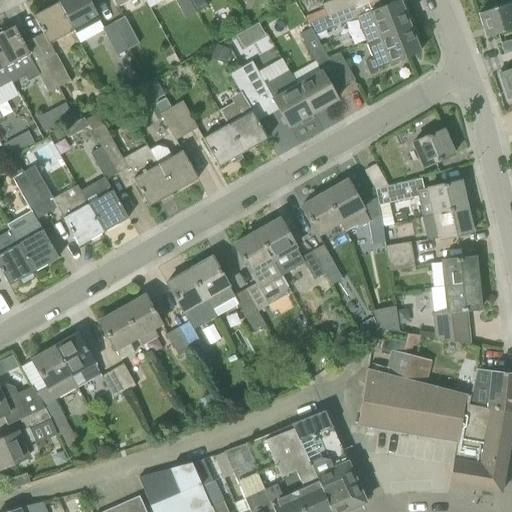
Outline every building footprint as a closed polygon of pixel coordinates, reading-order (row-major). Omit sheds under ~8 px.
[(62,0),(58,2),(73,31),(98,17),(88,0),(62,0)] [(189,0),(174,0),(185,19),(196,13),(189,0)] [(203,0),(189,0),(196,13),(208,7),(203,0)] [(333,0),(321,5),(323,10),(326,16),(364,1),(364,0),(333,0)] [(364,1),(326,16),(331,29),(357,19),(367,43),(409,27),(399,0),(369,12),(364,1)] [(49,44),(73,31),(58,2),(33,16),(42,33),(33,38),(58,88),(65,84),(70,82),(55,54),(49,44)] [(486,39),(511,30),(511,9),(510,4),(478,14),(486,39)] [(326,16),(323,10),(305,17),(308,23),(326,16)] [(113,23),(127,51),(139,45),(124,17),(113,23)] [(126,52),(127,51),(113,23),(101,30),(121,66),(131,61),(126,52)] [(257,40),(265,35),(258,23),(250,28),(257,40)] [(28,82),(38,76),(47,94),(58,88),(33,38),(23,43),(14,26),(0,33),(0,58),(5,67),(3,68),(12,84),(25,77),(28,82)] [(419,53),(409,27),(367,43),(366,43),(367,46),(372,60),(365,62),(369,75),(379,72),(377,68),(419,53)] [(325,55),(316,38),(310,29),(299,36),(305,44),(315,61),(325,55)] [(210,59),(225,65),(230,50),(216,45),(210,59)] [(343,86),(354,80),(339,52),(327,59),(343,86)] [(511,52),(500,56),(505,71),(497,74),(506,100),(511,98),(511,52)] [(247,56),(237,62),(241,68),(256,95),(266,89),(288,127),(313,113),(297,85),(291,75),(290,76),(288,72),(267,83),(266,80),(263,82),(251,62),(247,56)] [(0,116),(0,89),(12,84),(3,68),(5,67),(0,58),(0,119),(1,119),(0,116)] [(245,101),(256,95),(241,68),(229,75),(236,86),(240,92),(245,101)] [(337,99),(321,71),(297,85),(313,113),(337,99)] [(65,84),(58,88),(61,94),(68,90),(65,84)] [(175,142),(186,136),(171,107),(165,98),(154,104),(160,114),(159,115),(175,142)] [(171,107),(186,136),(197,129),(180,101),(171,107)] [(267,139),(245,101),(234,108),(232,104),(218,111),(226,125),(242,153),(267,139)] [(126,168),(148,207),(173,193),(157,164),(146,146),(122,159),(102,125),(95,114),(85,120),(101,148),(102,147),(117,173),(126,168)] [(242,153),(226,125),(202,139),(218,167),(242,153)] [(423,167),(453,154),(443,130),(413,143),(423,167)] [(18,152),(12,140),(2,145),(8,157),(18,152)] [(89,155),(103,178),(104,177),(106,180),(117,173),(102,147),(101,148),(89,155)] [(0,164),(8,160),(3,150),(0,151),(0,164)] [(171,157),(157,164),(173,193),(197,179),(181,151),(171,157)] [(375,190),(388,187),(387,185),(375,164),(364,170),(375,190)] [(33,167),(23,173),(46,214),(57,208),(33,167)] [(23,173),(13,179),(36,220),(46,214),(23,173)] [(81,194),(88,204),(104,232),(128,218),(112,190),(106,180),(104,177),(103,178),(79,191),(81,194)] [(421,179),(388,187),(375,190),(377,198),(379,206),(389,204),(417,197),(416,192),(423,190),(421,179)] [(382,226),(382,219),(379,206),(377,198),(361,207),(346,180),(324,193),(340,222),(346,232),(356,226),(360,227),(368,222),(372,245),(384,243),(382,227),(382,226)] [(460,181),(428,189),(430,199),(418,202),(421,216),(434,213),(466,206),(460,181)] [(317,235),(340,222),(324,193),(301,206),(317,235)] [(79,246),(104,232),(88,204),(81,194),(57,208),(79,246)] [(466,206),(434,213),(439,238),(440,240),(472,232),(466,206)] [(395,214),(397,221),(407,219),(406,212),(395,214)] [(279,219),(256,232),(282,277),(304,264),(313,281),(324,274),(312,251),(301,258),(279,219)] [(36,220),(11,234),(17,244),(33,272),(58,258),(36,220)] [(287,287),(282,277),(256,232),(233,245),(249,273),(255,284),(245,290),(258,312),(267,307),(287,287)] [(387,258),(412,254),(410,242),(385,246),(387,258)] [(0,254),(0,270),(9,286),(33,272),(17,244),(0,254)] [(323,246),(312,251),(324,274),(332,287),(343,281),(336,268),(335,267),(323,246)] [(412,254),(387,258),(389,271),(414,267),(412,254)] [(258,312),(245,290),(234,296),(228,285),(212,257),(190,270),(206,298),(204,299),(211,311),(215,318),(238,305),(253,332),(264,325),(257,313),(258,312)] [(429,264),(432,289),(444,287),(477,283),(474,257),(441,261),(441,262),(429,264)] [(215,318),(211,311),(204,299),(206,298),(190,270),(166,283),(193,331),(215,318)] [(444,287),(432,289),(430,289),(433,314),(434,314),(436,334),(437,339),(437,340),(470,344),(466,310),(480,309),(477,283),(444,287)] [(158,338),(152,329),(161,324),(144,296),(122,308),(138,337),(142,346),(145,344),(146,345),(157,338),(158,338)] [(399,332),(395,307),(372,311),(377,329),(378,330),(399,332)] [(129,342),(138,337),(122,308),(99,321),(122,361),(135,353),(129,342)] [(364,336),(376,329),(371,316),(360,322),(364,336)] [(177,329),(190,351),(200,345),(188,323),(177,329)] [(190,351),(177,329),(166,335),(179,357),(190,351)] [(54,347),(78,387),(93,379),(100,374),(93,362),(77,334),(54,347)] [(373,369),(416,382),(423,384),(429,363),(409,357),(415,336),(406,334),(404,342),(390,339),(382,340),(380,349),(391,351),(387,368),(374,365),(373,369)] [(78,387),(54,347),(31,360),(47,387),(36,394),(44,409),(50,420),(54,428),(55,428),(65,422),(66,422),(55,401),(58,399),(75,389),(78,387)] [(11,370),(18,366),(13,355),(5,358),(11,370)] [(123,364),(112,371),(125,392),(135,387),(123,364)] [(511,427),(511,413),(487,408),(468,404),(469,395),(455,392),(423,384),(416,382),(373,369),(367,368),(357,426),(455,443),(453,456),(449,484),(501,493),(511,427)] [(125,392),(112,371),(101,377),(113,398),(125,392)] [(511,373),(491,372),(487,408),(511,413),(511,373)] [(6,385),(0,386),(0,416),(3,415),(7,425),(19,420),(44,409),(36,394),(32,387),(16,393),(14,387),(6,385)] [(205,410),(217,404),(211,394),(200,401),(205,410)] [(29,430),(50,420),(44,409),(19,420),(24,430),(17,432),(0,439),(0,469),(28,457),(23,446),(34,442),(29,430)] [(300,442),(331,511),(345,511),(366,503),(356,481),(324,411),(291,424),(298,441),(300,442)] [(55,428),(67,449),(78,443),(65,422),(55,428)] [(331,511),(300,442),(298,441),(291,424),(245,444),(256,469),(274,461),(283,482),(265,490),(274,511),(331,511)] [(235,503),(239,511),(274,511),(265,490),(256,469),(245,444),(213,456),(223,479),(234,474),(244,499),(235,503)] [(191,463),(202,486),(212,482),(202,459),(191,463)] [(152,511),(212,511),(211,507),(202,486),(191,463),(138,477),(151,507),(152,511)] [(13,489),(29,483),(24,471),(8,478),(13,489)] [(146,511),(140,496),(129,501),(133,511),(146,511)] [(119,511),(133,511),(129,501),(117,506),(119,511)] [(46,511),(42,502),(20,508),(21,511),(46,511)] [(227,511),(222,502),(211,507),(212,511),(227,511)]
